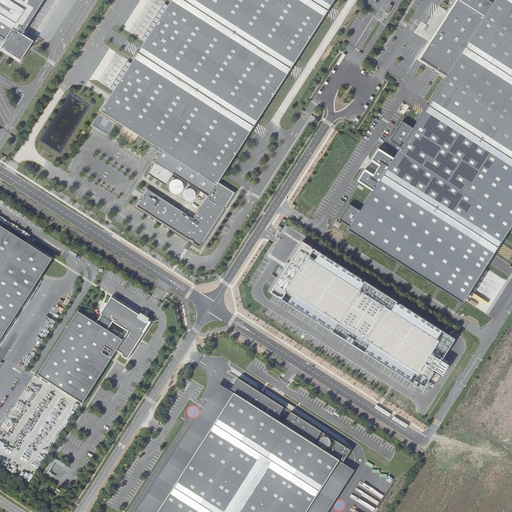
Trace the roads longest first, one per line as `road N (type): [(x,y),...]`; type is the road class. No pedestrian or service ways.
road 1 (unclassified): [(0,171),(211,306),(79,511)]
road 2 (unknown): [(272,126),(352,0)]
